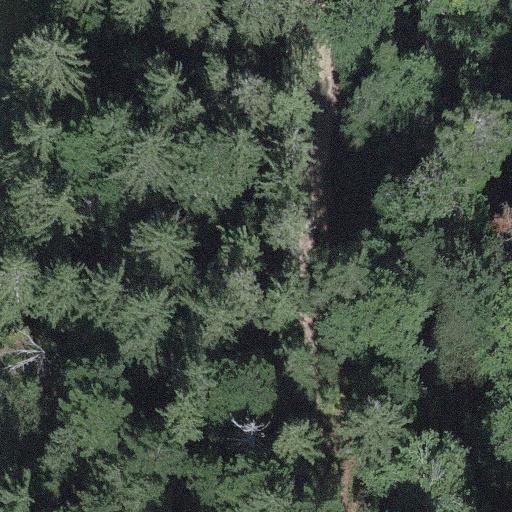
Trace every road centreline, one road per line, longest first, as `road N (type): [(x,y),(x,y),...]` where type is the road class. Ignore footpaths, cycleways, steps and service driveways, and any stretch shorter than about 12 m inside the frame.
road 1 (track): [(300,511),(313,211),(334,0)]
road 2 (track): [(0,248),(23,0)]
